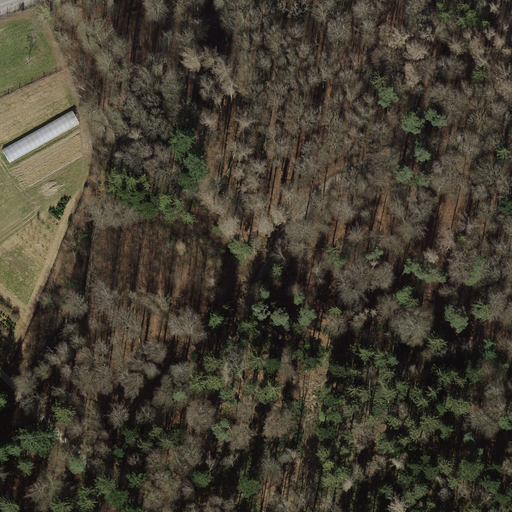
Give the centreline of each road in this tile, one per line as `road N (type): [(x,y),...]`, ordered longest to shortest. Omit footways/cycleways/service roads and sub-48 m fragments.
road 1 (track): [(511,147),(472,143),(348,166),(289,221),(252,288),(202,459),(168,511)]
road 2 (track): [(329,0),(223,41),(169,84),(135,141),(88,289),(25,389)]
road 3 (track): [(25,389),(147,511)]
